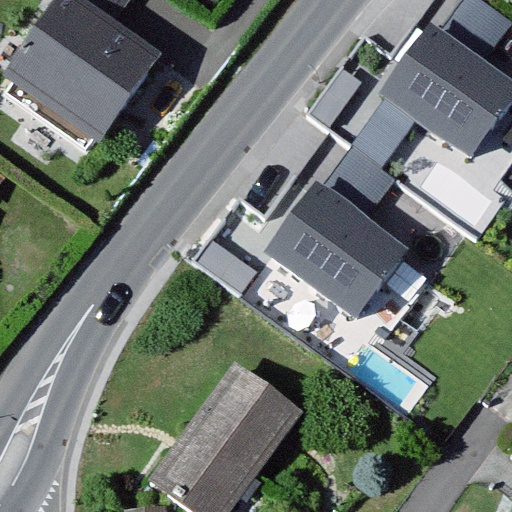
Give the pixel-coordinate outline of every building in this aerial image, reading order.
[(127,0),(84,0),(115,20),(127,0)] [(163,69),(73,10),(13,100),(103,159),(163,69)] [(511,99),(511,87),(436,29),(387,92),(468,155),(511,99)] [(403,254),(321,190),(272,253),(354,317),(403,254)] [(230,511),(304,419),(240,369),(157,476),(202,511),(230,511)]
